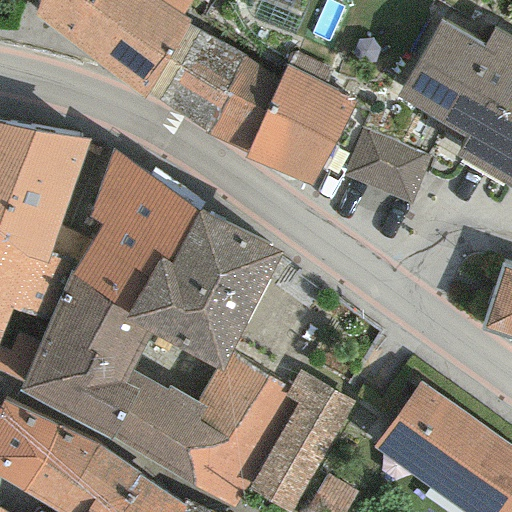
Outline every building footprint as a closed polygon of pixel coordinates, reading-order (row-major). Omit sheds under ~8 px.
[(37,0),(32,15),(142,99),(145,94),(187,25),(189,22),(181,16),(156,0),(37,0)] [(156,0),(181,16),(191,0),(156,0)] [(438,21),(394,97),(464,139),(454,158),(509,190),(511,184),(511,40),(492,29),(482,46),(438,21)] [(187,25),(145,94),(205,134),(244,59),(187,25)] [(244,59),(205,134),(246,154),(242,160),(312,188),(355,99),(285,66),(279,79),(244,59)] [(89,141),(0,123),(0,235),(11,247),(45,265),(48,255),(89,141)] [(427,156),(361,129),(340,176),(407,204),(427,156)] [(197,213),(110,150),(88,217),(102,222),(77,263),(69,275),(126,313),(160,260),(171,265),(197,213)] [(281,253),(197,213),(171,265),(160,260),(126,313),(124,317),(149,332),(131,371),(164,390),(167,386),(196,403),(215,370),(219,373),(229,354),(281,253)] [(0,235),(0,335),(10,310),(46,321),(69,275),(77,263),(48,255),(45,265),(11,247),(0,235)] [(511,270),(503,268),(481,329),(511,339),(511,270)] [(16,391),(109,440),(137,391),(124,384),(131,371),(149,332),(124,317),(126,313),(69,275),(46,321),(16,391)] [(109,440),(232,506),(241,492),(245,494),(247,490),(295,404),(282,396),(287,390),(229,354),(219,373),(215,370),(196,403),(167,386),(164,390),(131,371),(124,384),(137,391),(109,440)] [(295,404),(247,490),(286,511),(291,511),(353,400),(297,372),(287,390),(282,396),(295,404)] [(511,511),(511,451),(417,384),(371,447),(460,511),(511,511)] [(56,427),(1,401),(0,403),(0,511),(1,511),(7,511),(21,494),(56,427)] [(101,450),(56,427),(21,494),(55,511),(182,511),(184,509),(180,505),(101,450)] [(343,511),(356,492),(327,474),(308,504),(320,511),(343,511)] [(209,511),(183,499),(180,505),(184,509),(182,511),(209,511)]
